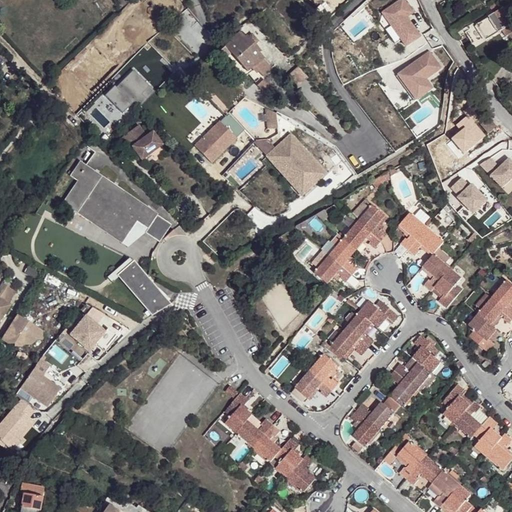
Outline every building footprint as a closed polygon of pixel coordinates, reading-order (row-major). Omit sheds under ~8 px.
[(413,14),(403,0),(402,0),(382,14),(380,23),(385,30),(391,26),(402,41),(406,48),(421,38),(407,18),(413,14)] [(494,14),(477,25),(487,40),(503,30),(507,36),(509,35),(511,39),(511,21),(504,9),(503,8),(498,1),(490,6),(494,14)] [(391,26),(385,30),(395,45),(402,41),(391,26)] [(232,40),(217,54),(228,66),(230,64),(241,76),(252,67),(255,70),(258,71),(262,76),(263,75),(263,76),(272,68),(263,59),(264,58),(259,52),(261,51),(255,44),(248,37),(247,35),(246,37),(240,31),(231,39),(232,40)] [(252,34),(248,37),(255,44),(258,41),(252,34)] [(429,54),(397,76),(406,89),(421,79),(423,83),(426,81),(441,70),(429,54)] [(230,64),(228,66),(239,78),(241,76),(230,64)] [(134,102),(139,107),(155,92),(133,70),(116,87),(114,86),(105,96),(122,114),(134,102)] [(406,89),(397,76),(395,78),(413,103),(432,90),(426,81),(423,83),(421,79),(406,89)] [(264,79),(257,85),(272,99),(278,93),(264,79)] [(268,129),(278,128),(276,113),(266,108),(268,129)] [(489,118),(481,125),(488,133),(496,126),(489,118)] [(220,121),(194,146),(211,163),(236,138),(220,121)] [(132,130),(140,141),(146,137),(139,125),(132,130)] [(132,130),(121,138),(130,149),(132,148),(136,154),(141,160),(162,145),(153,132),(146,137),(140,141),(132,130)] [(327,173),(291,134),(275,148),(270,153),(283,167),(286,164),(300,179),(293,185),(303,195),(315,183),(312,179),(316,176),(319,179),(327,173)] [(259,148),(293,185),(300,179),(286,164),(283,167),(270,153),(275,148),(267,140),(259,148)] [(500,168),(491,158),(480,165),(502,188),(511,179),(511,161),(510,159),(503,165),(504,166),(502,168),(501,167),(500,168)] [(62,203),(95,225),(99,219),(127,237),(137,222),(148,229),(145,233),(159,243),(171,225),(157,216),(158,214),(80,161),(70,176),(77,181),(62,203)] [(390,171),(372,182),(376,188),(391,178),(390,171)] [(470,186),(462,178),(451,187),(460,196),(458,198),(473,214),(487,200),(472,184),(470,186)] [(354,216),(360,221),(373,206),(367,200),(354,216)] [(360,221),(359,222),(381,242),(387,235),(381,230),(380,231),(376,227),(379,223),(385,216),(373,206),(360,221)] [(325,210),(316,215),(324,222),(329,217),(325,210)] [(407,250),(427,227),(426,227),(411,213),(400,226),(411,236),(409,238),(407,240),(405,239),(400,244),(407,250)] [(440,213),(435,218),(439,221),(444,216),(440,213)] [(426,227),(427,227),(435,218),(433,216),(426,224),(426,227)] [(127,237),(99,219),(95,225),(122,244),(127,237)] [(359,222),(344,239),(357,250),(362,243),(366,239),(371,242),(369,244),(375,249),(381,242),(359,222)] [(411,236),(400,226),(399,229),(409,238),(411,236)] [(427,227),(407,250),(414,257),(420,251),(418,249),(420,247),(422,245),(433,255),(434,254),(439,248),(444,242),(427,227)] [(455,230),(453,233),(458,238),(461,235),(455,230)] [(475,232),(468,240),(472,244),(479,236),(475,232)] [(332,242),(337,247),(344,239),(338,234),(332,242)] [(281,237),(273,242),(282,249),(287,245),(281,237)] [(337,247),(329,256),(352,276),(358,269),(353,264),(351,265),(348,263),(347,262),(356,250),(357,250),(344,239),(337,247)] [(329,256),(337,247),(332,242),(331,241),(323,250),(329,256)] [(431,257),(433,255),(422,245),(420,247),(431,257)] [(439,248),(434,254),(445,264),(450,258),(439,248)] [(312,264),(318,269),(329,256),(323,250),(312,264)] [(347,262),(348,263),(358,252),(356,250),(347,262)] [(431,257),(422,268),(434,277),(433,279),(430,281),(429,280),(424,286),(431,292),(432,291),(434,288),(451,269),(445,264),(434,254),(433,255),(431,257)] [(352,276),(329,256),(318,269),(315,273),(328,285),(337,273),(341,277),(340,278),(346,283),(352,276)] [(117,275),(152,315),(171,304),(135,263),(133,261),(117,275)] [(421,269),(433,279),(434,277),(422,268),(421,269)] [(451,269),(434,288),(443,296),(441,298),(438,302),(447,309),(462,290),(456,284),(462,278),(451,269)] [(511,284),(507,281),(493,298),(511,314),(511,304),(510,303),(511,300),(511,284)] [(0,321),(10,306),(7,304),(15,292),(3,283),(0,287),(0,321)] [(434,288),(432,291),(441,298),(443,296),(434,288)] [(477,306),(482,310),(492,299),(486,294),(476,305),(477,306)] [(511,320),(511,314),(493,298),(492,299),(482,310),(477,306),(475,309),(479,313),(478,315),(491,326),(501,314),(504,317),(505,317),(503,319),(509,324),(511,320)] [(349,299),(347,302),(356,310),(358,307),(349,299)] [(369,302),(359,313),(378,329),(386,320),(392,325),(399,317),(380,300),(375,307),(369,302)] [(343,328),(345,330),(356,316),(352,313),(346,320),(348,322),(343,328)] [(356,316),(345,330),(368,349),(374,342),(368,337),(367,338),(365,337),(363,335),(372,324),(359,314),(356,316)] [(491,326),(494,328),(504,317),(501,314),(491,326)] [(17,315),(1,339),(9,344),(14,345),(14,347),(23,347),(24,345),(31,345),(36,340),(42,340),(42,332),(17,315)] [(491,326),(478,315),(468,326),(474,331),(469,337),(488,353),(495,345),(489,340),(496,331),(494,328),(491,326)] [(372,324),(363,335),(365,337),(374,326),(372,324)] [(329,338),(334,343),(345,330),(343,328),(339,333),(335,330),(329,338)] [(334,343),(331,347),(332,348),(343,357),(344,358),(353,346),(358,350),(356,351),(362,356),(368,349),(345,330),(334,343)] [(497,331),(496,331),(489,340),(490,340),(497,331)] [(418,363),(431,373),(441,362),(434,357),(439,351),(421,335),(414,343),(420,349),(412,358),(418,363)] [(324,342),(321,346),(327,351),(330,347),(324,342)] [(353,346),(344,358),(346,360),(356,349),(353,346)] [(332,348),(330,350),(340,360),(343,357),(332,348)] [(324,354),(310,371),(333,391),(338,384),(333,379),(331,381),(327,377),(337,366),(324,354)] [(405,370),(409,374),(418,363),(412,358),(404,367),(406,369),(405,370)] [(34,370),(21,388),(48,407),(61,389),(43,376),(50,366),(40,359),(34,370)] [(417,390),(431,373),(418,363),(409,374),(405,370),(406,369),(404,367),(400,364),(394,371),(417,390)] [(297,383),(298,385),(310,371),(308,370),(297,383)] [(333,391),(310,371),(298,385),(291,393),(302,402),(306,398),(309,399),(318,388),(319,390),(322,392),(321,393),(326,398),(333,391)] [(399,386),(390,397),(400,406),(402,408),(417,390),(394,371),(388,379),(394,384),(395,382),(398,384),(399,386)] [(431,373),(417,390),(420,392),(421,391),(425,386),(427,388),(436,377),(431,373)] [(58,379),(54,384),(61,389),(65,384),(58,379)] [(388,396),(390,397),(399,386),(398,384),(388,396)] [(443,415),(454,424),(470,405),(461,397),(463,395),(466,392),(458,385),(442,404),(448,409),(443,415)] [(230,386),(226,392),(233,398),(238,392),(230,386)] [(318,388),(309,399),(310,401),(319,390),(318,388)] [(249,401),(240,394),(224,413),(230,418),(225,424),(236,434),(252,415),(244,407),(249,401)] [(463,395),(461,397),(470,405),(472,403),(463,395)] [(390,397),(384,404),(394,413),(400,406),(390,397)] [(21,400),(0,424),(0,439),(10,448),(18,439),(33,421),(29,418),(34,412),(21,400)] [(363,404),(356,411),(379,430),(394,413),(384,404),(381,402),(371,414),(367,411),(369,409),(363,404)] [(481,408),(474,402),(472,403),(470,405),(454,424),(471,439),(473,436),(483,426),(471,416),(475,412),(476,413),(479,410),(481,408)] [(475,412),(471,416),(483,426),(489,418),(479,410),(476,413),(475,412)] [(379,430),(356,411),(350,418),(355,422),(353,425),(358,430),(352,437),(365,447),(379,430)] [(252,415),(236,434),(249,444),(253,448),(273,425),(266,419),(262,424),(252,415)] [(483,426),(473,436),(479,442),(475,447),(485,456),(502,437),(493,430),(498,424),(490,417),(489,418),(483,426)] [(273,425),(253,448),(267,460),(270,462),(282,449),(274,443),(275,442),(278,438),(276,437),(280,431),(273,425)] [(502,437),(485,456),(502,471),(511,459),(511,457),(502,449),(504,447),(506,444),(507,446),(511,440),(504,434),(502,437)] [(299,446),(291,438),(283,448),(282,449),(270,462),(277,468),(276,469),(287,478),(303,459),(294,452),(299,446)] [(18,439),(10,448),(13,451),(21,441),(18,439)] [(217,448),(221,451),(225,446),(226,445),(222,442),(217,448)] [(356,442),(352,447),(359,453),(363,448),(356,442)] [(400,473),(407,480),(427,457),(426,457),(413,446),(409,442),(398,455),(409,465),(407,467),(406,469),(405,468),(400,473)] [(413,446),(426,457),(427,455),(415,444),(413,446)] [(225,446),(221,451),(227,456),(231,452),(225,446)] [(454,446),(450,450),(455,455),(460,451),(454,446)] [(511,453),(504,447),(502,449),(511,457),(511,453)] [(253,448),(252,450),(266,461),(267,460),(253,448)] [(390,453),(384,460),(390,466),(396,458),(390,453)] [(303,459),(287,478),(300,489),(304,493),(315,480),(304,470),(305,469),(307,466),(309,467),(314,461),(306,455),(303,459)] [(407,467),(409,465),(398,455),(396,457),(407,467)] [(427,457),(407,480),(414,486),(419,480),(417,478),(421,474),(432,484),(443,472),(427,457)] [(242,463),(238,467),(244,472),(247,468),(242,463)] [(446,468),(443,472),(432,484),(443,494),(440,498),(438,497),(433,502),(441,509),(441,508),(444,505),(460,486),(446,474),(448,472),(449,471),(446,468)] [(305,469),(304,470),(315,480),(316,478),(305,469)] [(448,472),(446,474),(460,486),(461,484),(448,472)] [(300,489),(287,478),(286,480),(299,491),(300,489)] [(22,483),(20,493),(22,494),(18,511),(39,511),(44,487),(22,483)] [(432,484),(428,489),(438,497),(440,498),(443,494),(432,484)] [(460,486),(444,505),(452,511),(467,511),(472,507),(466,501),(471,495),(460,486)]
